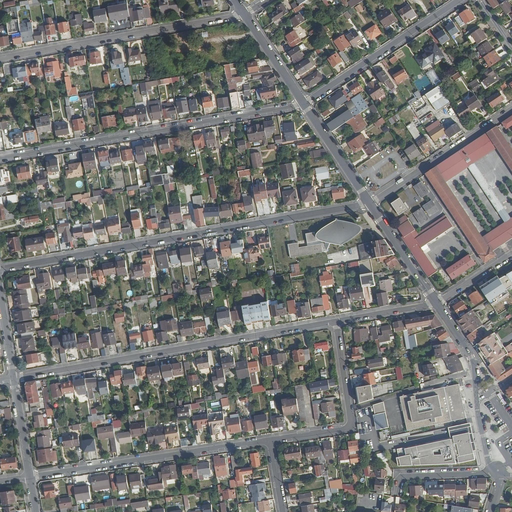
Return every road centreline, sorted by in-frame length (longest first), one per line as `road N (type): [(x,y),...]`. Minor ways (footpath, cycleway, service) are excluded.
road 1 (residential): [(369,203),(0,269)]
road 2 (residential): [(335,321),(13,380)]
road 3 (residential): [(0,159),(303,105)]
road 4 (residential): [(245,14),(0,58)]
road 5 (residential): [(29,476),(269,440)]
road 6 (residential): [(269,440),(352,427),(335,321)]
road 7 (residential): [(303,105),(460,0)]
road 8 (residential): [(511,110),(369,203)]
road 9 (tertiary): [(369,203),(436,304)]
